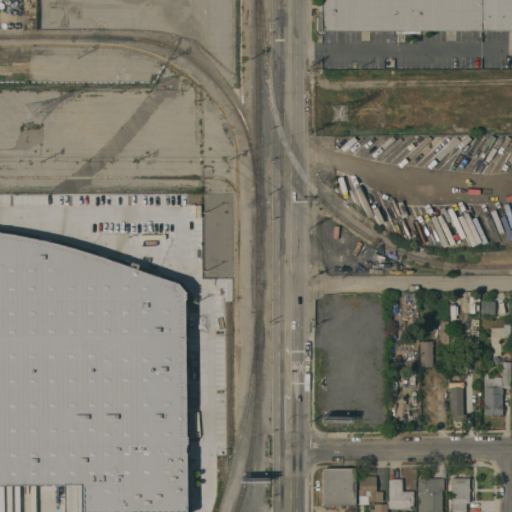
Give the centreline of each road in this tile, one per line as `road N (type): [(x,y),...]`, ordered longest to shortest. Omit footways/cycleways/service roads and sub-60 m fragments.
road 1 (secondary): [(287,0),(289,397)]
road 2 (residential): [(511,450),(288,453)]
road 3 (residential): [(0,176),(204,180)]
